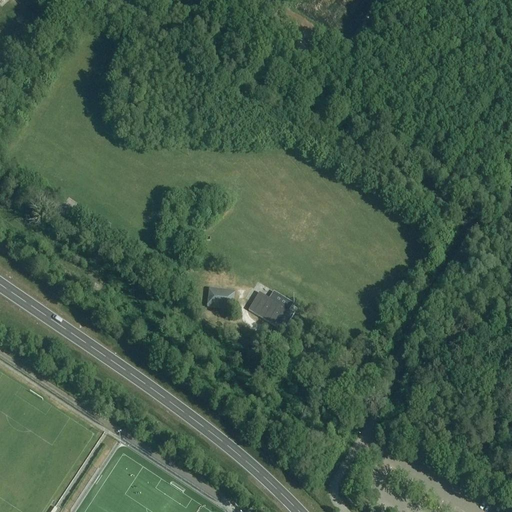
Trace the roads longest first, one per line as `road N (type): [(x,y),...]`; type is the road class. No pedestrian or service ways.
road 1 (unclassified): [(116,0),(410,181),(470,227),(399,359),(391,390),(334,485),(344,511)]
road 2 (secondary): [(0,284),(186,413),(298,511)]
